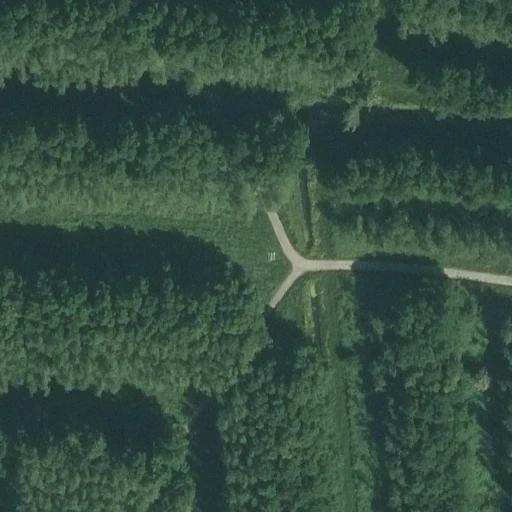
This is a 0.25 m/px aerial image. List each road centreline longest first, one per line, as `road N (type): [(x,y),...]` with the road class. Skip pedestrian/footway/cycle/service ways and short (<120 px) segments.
road 1 (track): [(511,148),(333,134),(326,146),(356,511)]
road 2 (track): [(0,226),(225,243),(270,217)]
road 3 (track): [(511,288),(393,268),(294,266)]
